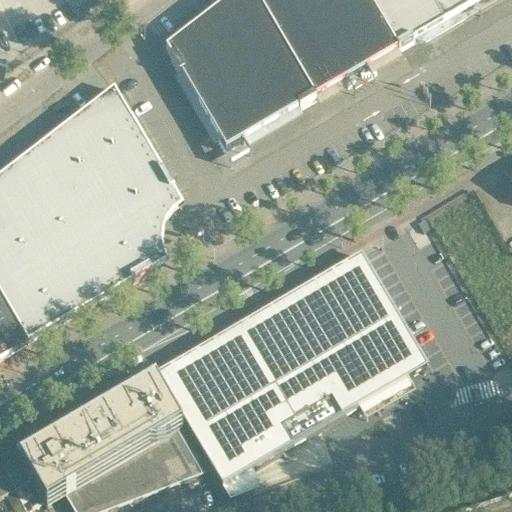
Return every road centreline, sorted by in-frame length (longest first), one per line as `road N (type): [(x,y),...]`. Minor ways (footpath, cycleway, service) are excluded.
road 1 (secondary): [(0,418),(511,119)]
road 2 (unclassified): [(0,123),(158,0)]
